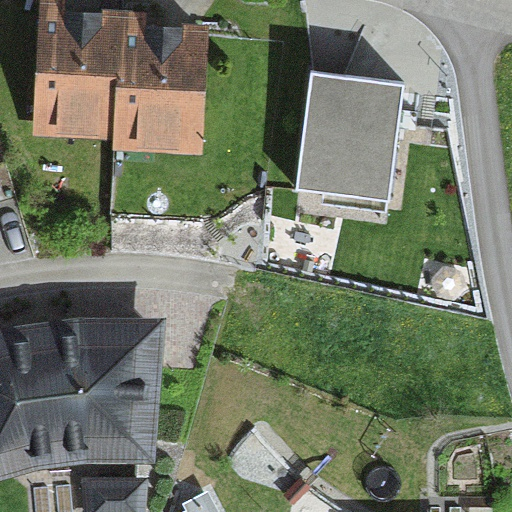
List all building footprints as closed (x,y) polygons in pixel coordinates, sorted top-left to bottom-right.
[(72,128),(113,130),(114,113),(118,33),(119,23),(38,18),(34,99),(73,101),(72,128)] [(152,142),(194,145),(199,37),(118,33),(114,113),(154,115),(152,142)] [(295,183),(385,195),(400,86),(310,74),(295,183)] [(83,451),(138,452),(147,331),(75,331),(4,340),(0,341),(0,466),(27,459),(83,451)] [(87,511),(133,511),(136,486),(85,486),(87,511)]
